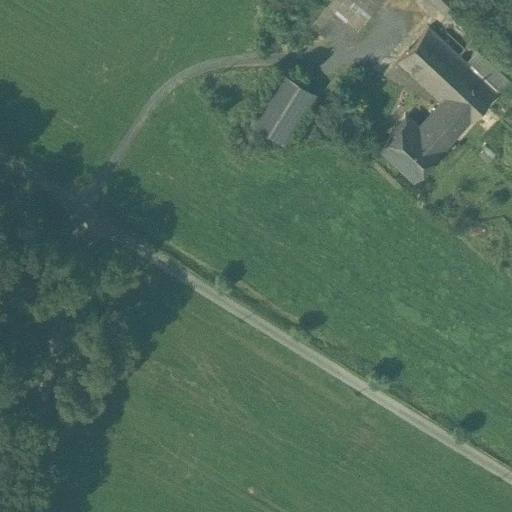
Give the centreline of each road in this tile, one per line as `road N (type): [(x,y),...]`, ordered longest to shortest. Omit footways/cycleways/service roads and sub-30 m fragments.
road 1 (residential): [(511,476),(88,216)]
road 2 (residential): [(19,511),(88,216)]
